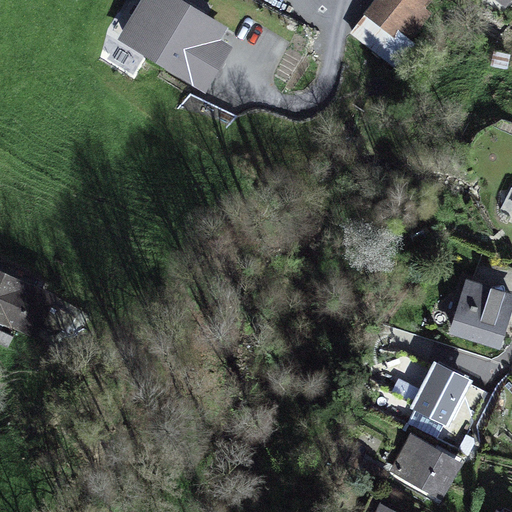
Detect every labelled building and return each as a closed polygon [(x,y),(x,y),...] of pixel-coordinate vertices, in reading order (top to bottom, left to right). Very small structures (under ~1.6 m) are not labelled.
[(228,25),(186,0),(140,0),(118,37),(206,91),(234,44),(221,36),(228,25)] [(374,0),(349,32),(391,64),(432,12),(426,7),(431,0),(374,0)] [(0,268),(0,320),(37,337),(57,293),(0,268)] [(511,291),(472,279),(466,277),(449,333),(500,348),(511,310),(511,291)] [(434,358),(409,407),(449,427),(473,378),(434,358)] [(435,446),(411,433),(389,471),(443,501),(466,459),(437,443),(435,446)] [(408,511),(381,499),(375,511),(408,511)]
